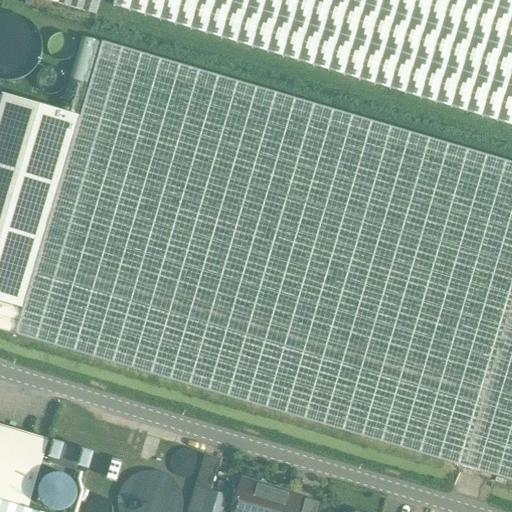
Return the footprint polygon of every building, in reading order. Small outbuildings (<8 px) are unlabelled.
[(100,0),(48,0),(97,14),(100,0)] [(511,0),(115,0),(114,6),(511,126),(511,0)] [(17,336),(511,481),(511,163),(103,43),(81,118),(17,336)] [(0,330),(17,336),(81,118),(3,95),(0,104),(0,330)] [(0,426),(0,501),(28,510),(48,440),(0,426)] [(48,463),(87,474),(93,453),(55,442),(48,463)] [(196,484),(187,511),(204,511),(211,489),(220,460),(204,456),(196,484)] [(113,459),(106,480),(116,483),(123,462),(113,459)] [(296,511),(301,498),(241,480),(232,511),(296,511)] [(301,511),(316,511),(318,504),(305,500),(301,511)] [(0,511),(35,511),(28,510),(0,501),(0,511)]
